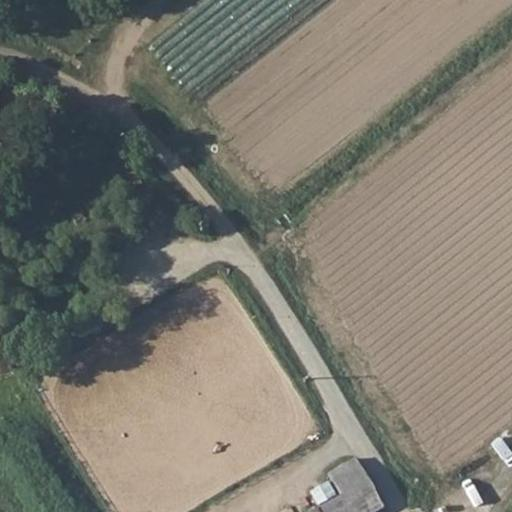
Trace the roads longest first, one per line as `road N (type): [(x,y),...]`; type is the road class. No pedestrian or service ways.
road 1 (track): [(0,60),(70,86),(145,141),(203,203),(274,305),(396,511)]
road 2 (track): [(145,141),(115,63),(123,32),(158,0)]
